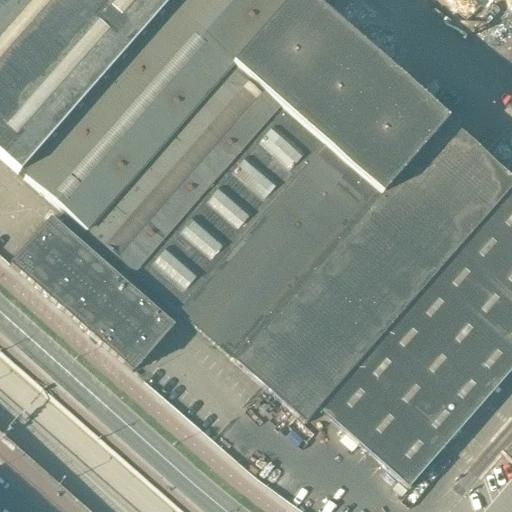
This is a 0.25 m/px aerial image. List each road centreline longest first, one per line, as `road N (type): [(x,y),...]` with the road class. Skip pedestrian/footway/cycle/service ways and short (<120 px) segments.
road 1 (secondary): [(0,314),(225,511)]
road 2 (trunk): [(155,511),(0,376)]
road 3 (trunk): [(0,415),(108,511)]
